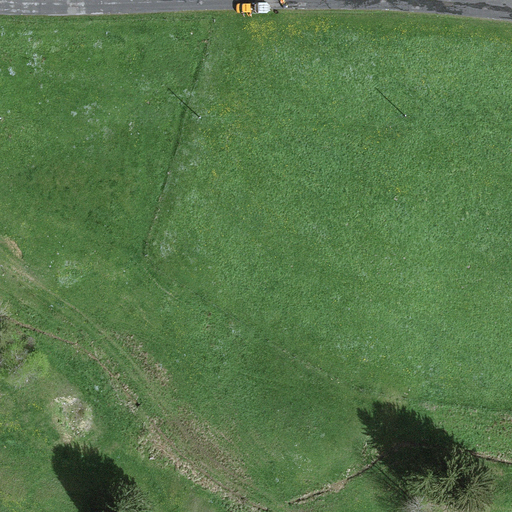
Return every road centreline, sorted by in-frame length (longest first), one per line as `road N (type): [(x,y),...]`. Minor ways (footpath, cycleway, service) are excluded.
road 1 (tertiary): [(270,0),(0,2)]
road 2 (tertiary): [(511,11),(352,0)]
